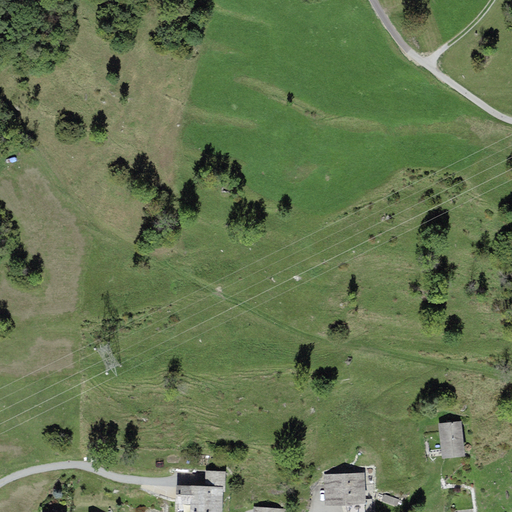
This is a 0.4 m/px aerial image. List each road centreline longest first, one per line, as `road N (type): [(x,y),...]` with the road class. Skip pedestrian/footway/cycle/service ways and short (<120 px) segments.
road 1 (track): [(511,379),(296,333),(108,234)]
road 2 (unclassified): [(373,0),(407,50),(511,121)]
road 3 (residential): [(176,482),(56,466),(0,485)]
